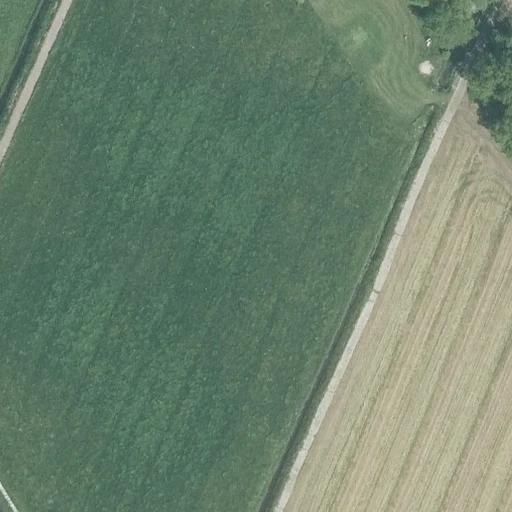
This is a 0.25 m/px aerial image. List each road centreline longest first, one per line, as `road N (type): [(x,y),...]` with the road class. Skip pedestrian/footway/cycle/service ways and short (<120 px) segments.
road 1 (track): [(281,511),(505,0)]
road 2 (track): [(69,0),(0,154)]
